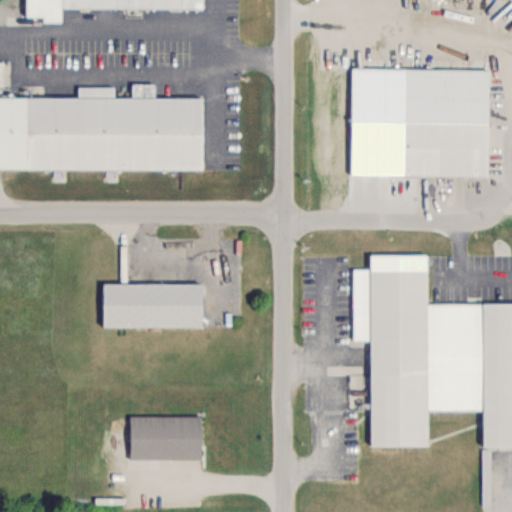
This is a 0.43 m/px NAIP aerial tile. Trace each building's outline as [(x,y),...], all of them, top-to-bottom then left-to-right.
[(200,9),(200,0),(23,0),(23,17),(40,18),(40,22),(59,22),(59,9),(200,9)] [(0,169),(201,170),(201,98),(153,98),(153,83),(130,83),(129,97),(113,97),(113,87),(76,86),(76,98),(0,97),(0,85),(9,86),(9,62),(0,62),(0,169)] [(487,122),(401,122),(401,176),(486,176),(487,122)] [(511,302),(426,303),(425,254),(368,254),(368,269),(351,269),(352,340),(368,339),(369,445),(426,445),(426,410),(481,409),(481,446),(511,445),(511,302)] [(200,284),(100,284),(100,327),(200,327),(200,284)] [(199,416),(128,416),(128,459),(199,459),(199,416)]
